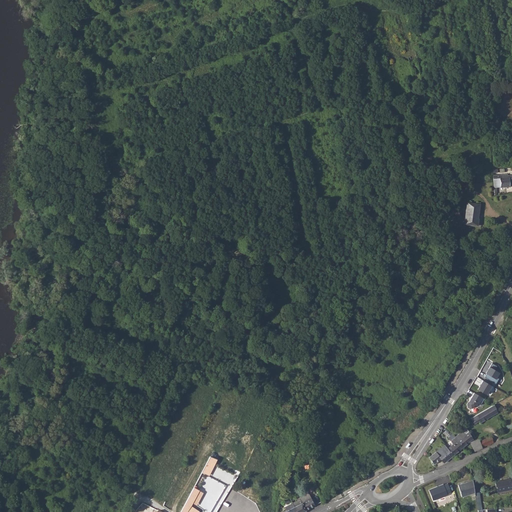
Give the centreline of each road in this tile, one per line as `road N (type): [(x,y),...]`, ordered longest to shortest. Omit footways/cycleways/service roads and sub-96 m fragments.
road 1 (track): [(319,102),(296,31),(301,19),(344,5),(401,11),(454,0)]
road 2 (tertiary): [(511,284),(421,438)]
